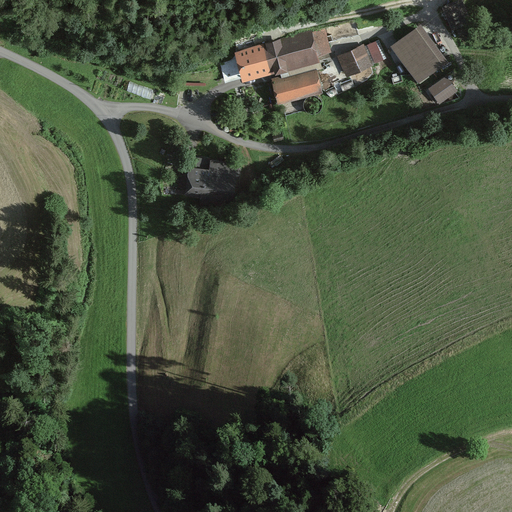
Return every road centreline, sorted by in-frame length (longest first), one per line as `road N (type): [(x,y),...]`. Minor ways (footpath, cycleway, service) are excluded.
road 1 (residential): [(159,511),(133,414),(134,232),(121,144),(86,98),(0,49)]
road 2 (track): [(511,99),(478,99),(295,149),(235,139),(155,108),(103,112)]
road 3 (track): [(391,511),(433,468),(511,435)]
